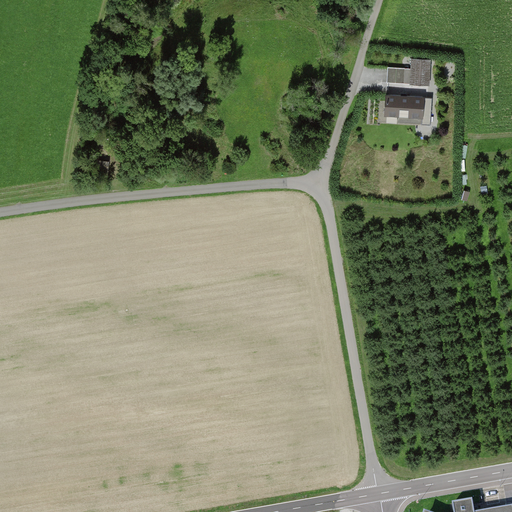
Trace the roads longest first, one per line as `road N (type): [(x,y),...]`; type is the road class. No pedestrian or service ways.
road 1 (track): [(379,0),(321,181),(0,213)]
road 2 (track): [(321,181),(378,493)]
road 3 (unknown): [(321,181),(462,58)]
road 4 (primary): [(378,493),(511,471)]
